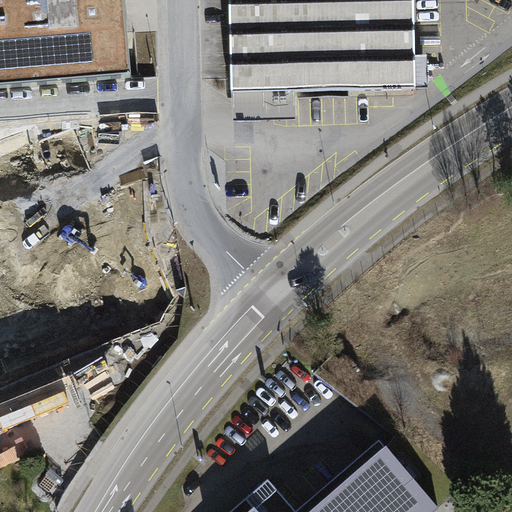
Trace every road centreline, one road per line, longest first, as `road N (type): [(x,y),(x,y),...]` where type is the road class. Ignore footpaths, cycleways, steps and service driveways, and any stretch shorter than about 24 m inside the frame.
road 1 (secondary): [(511,114),(402,189),(275,299),(175,409),(103,511)]
road 2 (unclassified): [(202,511),(323,393)]
